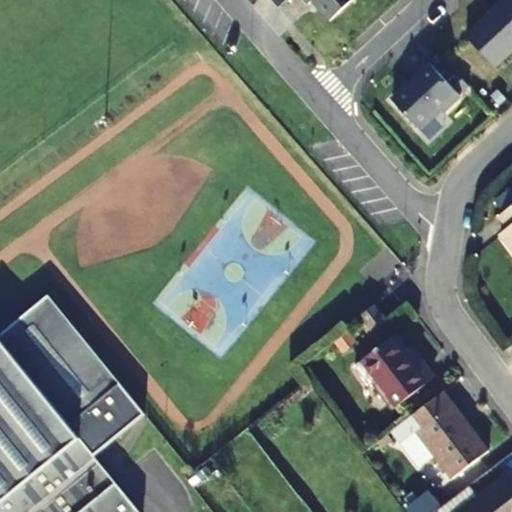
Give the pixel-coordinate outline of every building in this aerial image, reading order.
[(352,0),(304,0),(308,4),(312,2),(330,21),(352,0)] [(511,52),(511,0),(506,0),(467,36),(495,68),(511,52)] [(458,72),(441,54),(430,64),(447,82),(458,72)] [(418,76),(392,100),(420,129),(441,109),(443,112),(460,95),(447,82),(430,64),(429,62),(416,74),(418,76)] [(496,234),(511,255),(511,202),(496,215),(505,226),(496,234)] [(127,511),(86,458),(138,418),(113,387),(45,297),(0,331),(0,511),(127,511)] [(389,317),(377,302),(360,315),(371,331),(389,317)] [(417,361),(395,332),(357,361),(371,378),(374,376),(397,406),(436,375),(422,356),(417,361)] [(393,429),(403,443),(405,442),(419,430),(437,454),(455,477),(492,448),(445,388),(393,429)] [(419,430),(405,442),(423,466),(437,454),(419,430)] [(511,511),(511,476),(509,473),(458,511),(511,511)]
